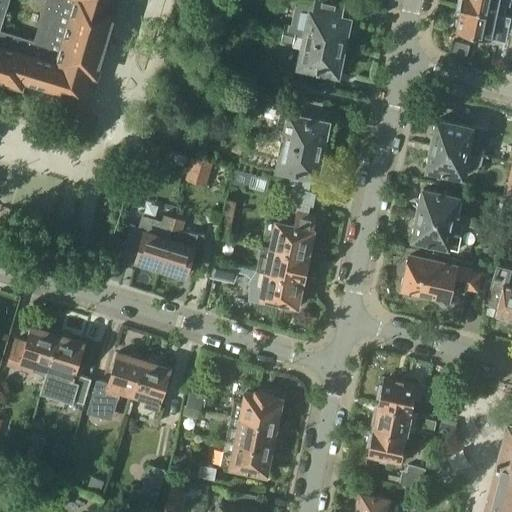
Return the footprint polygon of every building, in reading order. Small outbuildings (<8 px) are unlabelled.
[(91,73),(97,75),(117,6),(111,5),(112,0),(0,0),(0,79),(22,86),(24,80),(83,97),(91,73)] [(173,49),(186,0),(175,0),(162,48),(173,49)] [(283,33),(343,46),(349,18),(342,16),(344,4),(323,0),(299,0),(294,27),(285,25),(283,33)] [(463,0),(463,6),(495,13),(505,15),(507,5),(511,5),(511,0),(463,0)] [(495,13),(463,6),(460,18),(457,19),(456,24),(458,28),(458,30),(502,40),(507,36),(509,28),(507,22),(494,19),(495,13)] [(293,47),(303,49),(299,65),(338,73),(343,46),(283,33),(282,40),(294,43),(293,47)] [(186,50),(202,53),(206,41),(190,37),(186,50)] [(470,45),(456,41),(453,52),(467,55),(470,45)] [(171,66),(168,77),(195,83),(198,72),(171,66)] [(152,128),(177,136),(181,122),(169,119),(172,110),(160,106),(152,128)] [(284,140),(322,149),(328,121),(290,113),(281,111),(275,139),(284,140)] [(435,132),(433,144),(483,154),(483,155),(489,128),(473,125),(472,126),(438,119),(437,122),(435,124),(434,129),(435,132)] [(322,149),(284,140),(278,168),(316,176),(322,149)] [(140,168),(153,172),(161,145),(147,142),(140,168)] [(428,159),(427,163),(428,166),(427,170),(463,177),(465,164),(465,163),(478,165),(481,163),(483,154),(433,144),(430,157),(428,159)] [(185,179),(206,185),(213,162),(192,156),(185,179)] [(254,188),(257,174),(234,169),(231,182),(254,188)] [(418,214),(453,221),(459,196),(423,189),(423,191),(420,194),(419,198),(421,202),(418,214)] [(271,248),(308,256),(311,242),(314,241),(315,234),(313,232),(316,215),(297,211),(294,225),(277,221),(276,222),(267,220),(264,235),(273,238),(271,248)] [(463,223),(453,221),(418,214),(416,226),(413,228),(412,233),(413,236),(413,239),(470,251),(481,227),(474,226),(474,225),(463,223)] [(463,223),(474,225),(475,221),(476,217),(464,215),(464,217),(463,223)] [(177,217),(173,228),(182,230),(185,219),(177,217)] [(170,238),(161,267),(165,268),(167,273),(176,276),(180,272),(186,274),(190,261),(199,263),(201,258),(203,252),(204,246),(205,240),(204,234),(181,232),(182,230),(173,228),(170,238)] [(161,267),(170,238),(145,231),(136,260),(142,262),(143,265),(152,268),(156,266),(161,267)] [(256,269),(266,271),(303,279),(303,277),(306,275),(308,269),(306,266),(308,256),(271,248),(261,245),(256,269)] [(403,278),(402,283),(403,285),(402,289),(421,293),(423,295),(428,297),(430,295),(449,299),(453,284),(483,290),(487,271),(410,255),(409,258),(407,261),(408,265),(405,276),(403,278)] [(486,304),(497,307),(495,314),(506,317),(506,319),(511,320),(511,285),(508,285),(511,269),(511,268),(502,266),(503,260),(497,259),(496,265),(493,277),(486,304)] [(249,276),(250,268),(223,263),(222,271),(249,276)] [(303,279),(266,271),(264,281),(255,279),(251,295),(261,297),(261,298),(264,298),(266,302),(272,303),(275,301),(297,306),(298,301),(301,299),(302,293),(300,292),(303,279)] [(16,339),(8,363),(46,375),(58,334),(56,333),(54,330),(48,328),(45,330),(33,326),(28,343),(16,339)] [(58,334),(46,375),(71,382),(83,342),(71,338),(70,335),(64,333),(61,335),(58,334)] [(134,393),(144,359),(119,352),(109,383),(97,379),(87,412),(112,420),(118,399),(119,399),(119,397),(122,389),(134,393)] [(170,367),(144,359),(134,393),(148,397),(146,405),(158,408),(170,367)] [(378,404),(411,410),(417,383),(392,378),(391,380),(383,379),(382,385),(380,385),(377,397),(379,398),(378,404)] [(187,405),(199,408),(203,409),(208,388),(191,385),(187,405)] [(439,387),(428,385),(426,398),(436,400),(439,387)] [(241,417),(276,425),(277,421),(280,419),(281,414),(279,411),(281,401),(272,399),(273,394),(256,390),(255,396),(246,394),(244,402),(234,400),(231,415),(241,417)] [(197,417),(199,408),(187,405),(183,404),(181,414),(197,417)] [(411,410),(378,404),(376,406),(377,408),(376,414),(373,416),(372,423),(374,426),(373,428),(406,435),(411,410)] [(274,436),(276,425),(241,417),(239,426),(229,425),(226,440),(271,449),(272,446),(275,444),(276,438),(274,436)] [(426,418),(423,430),(434,432),(436,420),(426,418)] [(457,422),(442,418),(439,432),(455,435),(457,422)] [(511,511),(511,427),(509,426),(486,511),(511,511)] [(406,435),(373,428),(372,434),(370,433),(367,446),(369,446),(368,453),(376,454),(375,457),(401,462),(406,435)] [(269,461),(271,449),(226,440),(221,464),(231,466),(230,467),(266,475),(266,471),(270,469),(271,464),(269,461)] [(42,453),(28,449),(26,457),(39,461),(42,453)] [(185,457),(176,456),(174,465),(183,467),(185,457)] [(153,511),(166,469),(150,464),(142,491),(133,488),(128,503),(153,511)] [(198,476),(214,480),(217,467),(201,464),(198,476)] [(402,469),(399,485),(411,488),(421,490),(426,467),(412,464),(410,471),(402,469)] [(100,492),(104,481),(92,476),(88,488),(100,492)] [(421,490),(411,488),(408,501),(426,506),(429,492),(421,490)] [(355,511),(388,511),(392,498),(359,491),(355,511)] [(200,511),(194,511),(255,511),(256,507),(253,506),(255,496),(240,492),(238,500),(226,498),(225,501),(221,500),(219,510),(209,508),(207,511),(200,511)] [(180,511),(182,503),(167,500),(164,511),(180,511)]
